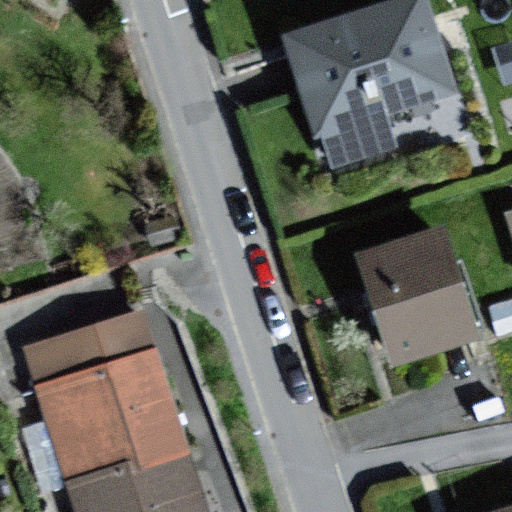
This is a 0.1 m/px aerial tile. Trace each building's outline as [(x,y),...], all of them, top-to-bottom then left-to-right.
[(428,0),(401,0),(286,33),(315,135),(326,132),(335,164),(397,146),(389,117),(457,98),(428,0)] [(442,228),(358,256),(396,368),(479,340),(442,228)] [(148,311),(29,347),(40,382),(159,346),(148,311)] [(159,346),(40,382),(70,479),(131,460),(135,472),(192,454),(159,346)] [(135,472),(131,460),(70,479),(80,511),(210,511),(192,454),(135,472)]
